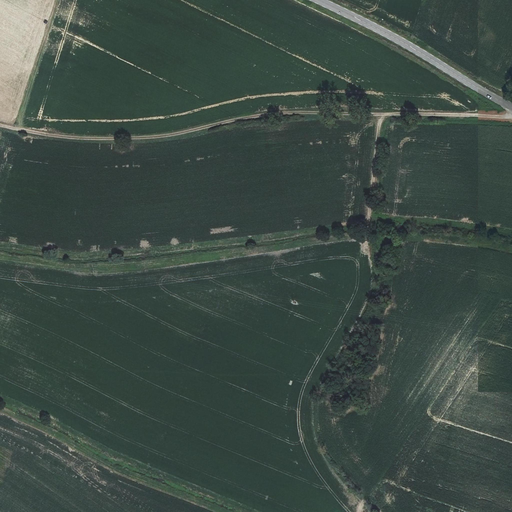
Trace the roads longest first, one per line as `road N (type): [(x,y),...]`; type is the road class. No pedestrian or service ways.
road 1 (track): [(0,124),(71,137),(165,136),(280,112),(511,117)]
road 2 (secondary): [(317,0),(511,107)]
